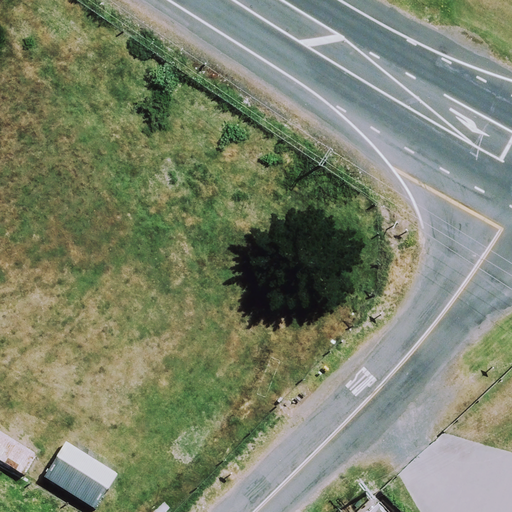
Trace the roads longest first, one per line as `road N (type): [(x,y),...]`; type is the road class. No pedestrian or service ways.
road 1 (residential): [(511,210),(426,337),(252,511)]
road 2 (secondary): [(511,148),(259,0)]
